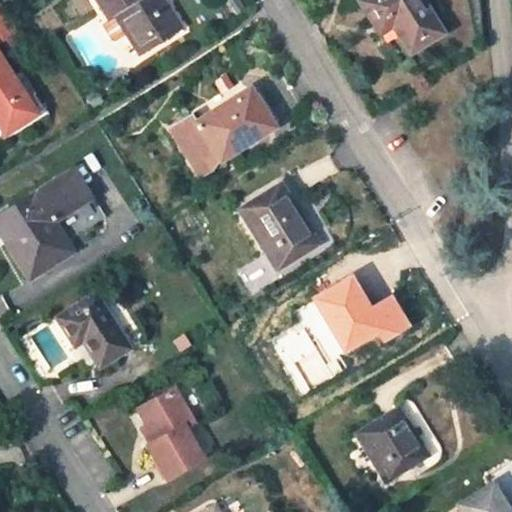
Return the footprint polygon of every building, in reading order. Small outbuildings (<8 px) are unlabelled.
[(183,30),(164,0),(141,0),(140,1),(132,5),(129,0),(96,0),(109,21),(115,16),(127,36),(140,57),(183,30)] [(410,52),(443,33),(421,0),(361,0),(360,1),(377,28),(390,20),(410,52)] [(0,38),(15,29),(0,5),(0,38)] [(109,21),(121,40),(127,36),(115,16),(109,21)] [(390,20),(377,28),(380,34),(394,26),(390,20)] [(0,127),(5,134),(36,115),(0,58),(0,127)] [(213,150),(220,161),(272,128),(249,90),(197,123),(194,117),(172,130),(192,163),(213,150)] [(192,163),(199,174),(220,161),(213,150),(192,163)] [(89,198),(72,171),(0,215),(0,232),(28,279),(71,252),(52,222),(89,198)] [(298,198),(287,181),(279,186),(290,203),(298,198)] [(279,268),(316,244),(290,203),(279,186),(242,210),(279,268)] [(379,328),(350,279),(315,299),(344,349),(379,328)] [(100,366),(129,349),(95,295),(58,319),(76,346),(84,340),(100,366)] [(173,390),(138,411),(156,442),(183,427),(184,429),(192,424),(173,390)] [(428,456),(398,408),(356,434),(386,482),(428,456)] [(138,411),(129,416),(147,448),(156,442),(138,411)] [(166,481),(202,460),(184,429),(183,427),(156,442),(147,448),(166,481)] [(509,511),(493,485),(460,505),(464,511),(509,511)]
